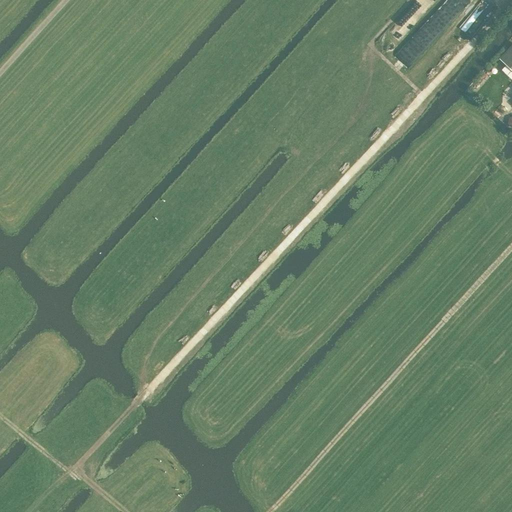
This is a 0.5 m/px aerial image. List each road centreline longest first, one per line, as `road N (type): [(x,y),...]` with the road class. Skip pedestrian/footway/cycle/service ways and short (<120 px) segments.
road 1 (track): [(38,511),(505,5)]
road 2 (track): [(268,511),(511,246)]
road 3 (track): [(0,413),(127,511)]
